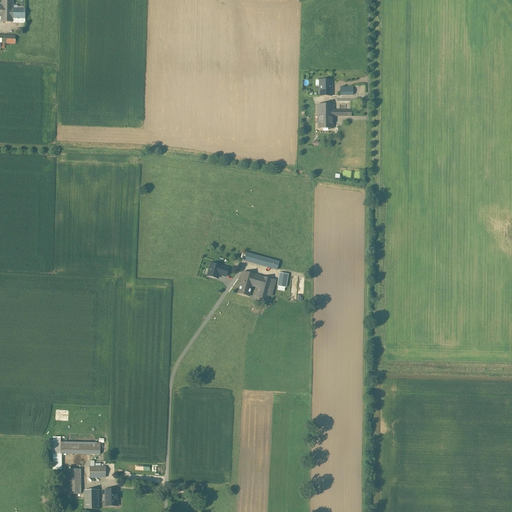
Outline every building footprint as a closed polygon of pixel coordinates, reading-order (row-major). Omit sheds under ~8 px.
[(12,0),(0,0),(1,7),(1,9),(12,9),(12,0)] [(12,9),(1,9),(1,16),(1,23),(12,23),(12,19),(12,9)] [(25,10),(12,9),(12,19),(24,19),(25,10)] [(332,80),(320,80),(320,96),(332,96),(332,80)] [(333,104),(318,104),(318,116),(333,116),(333,110),(333,104)] [(333,116),(318,116),(318,129),(333,129),(333,116)] [(280,262),(246,253),(244,261),(277,270),(280,262)] [(221,267),(211,264),(208,276),(217,278),(219,274),(221,267)] [(228,269),(221,267),(219,274),(226,276),(228,269)] [(255,275),(244,272),(238,293),(249,297),(253,285),(255,275)] [(288,275),(280,273),(278,286),(286,287),(288,275)] [(262,277),(255,275),(253,285),(260,287),(262,277)] [(273,280),(262,277),(260,287),(258,292),(269,295),(273,280)] [(269,295),(258,292),(257,297),(268,300),(269,295)] [(100,443),(61,442),(61,454),(100,455),(100,443)] [(105,467),(90,467),(90,478),(105,477),(105,467)] [(81,469),(69,469),(69,494),(81,494),(81,469)] [(99,490),(85,490),(85,510),(99,509),(99,501),(99,490)] [(117,490),(105,490),(106,498),(117,498),(117,490)] [(117,498),(106,498),(106,506),(118,506),(117,498)]
